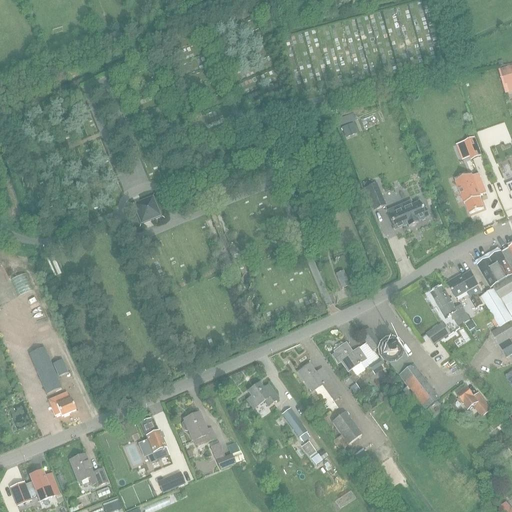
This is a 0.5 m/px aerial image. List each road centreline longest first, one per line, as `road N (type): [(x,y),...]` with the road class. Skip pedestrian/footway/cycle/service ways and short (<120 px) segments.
road 1 (residential): [(0,462),(344,315),(511,225)]
road 2 (unknown): [(376,297),(441,377),(468,373),(499,341)]
